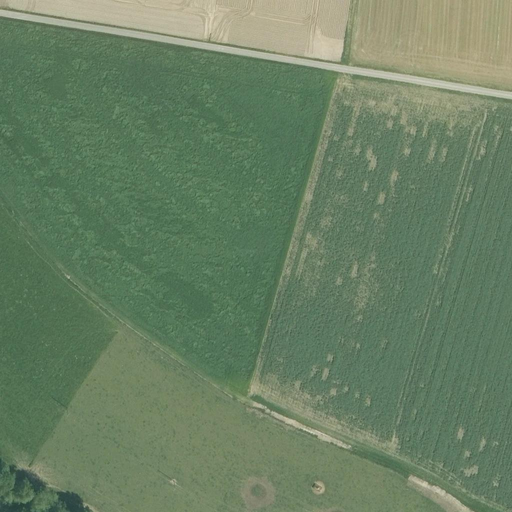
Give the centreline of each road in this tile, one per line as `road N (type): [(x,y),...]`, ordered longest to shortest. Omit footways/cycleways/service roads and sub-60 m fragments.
road 1 (track): [(464,511),(428,478),(229,391),(150,336),(55,256),(0,185)]
road 2 (unclassified): [(511,95),(0,8)]
